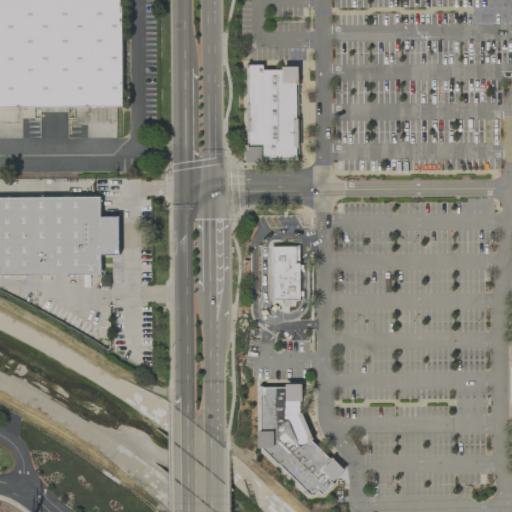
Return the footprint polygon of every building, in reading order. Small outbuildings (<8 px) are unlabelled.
[(0,0),(0,107),(122,107),(121,0),(0,0)] [(247,161),(298,160),(296,69),(262,69),(262,66),(246,66),(247,161)] [(0,197),(0,275),(101,275),(101,255),(119,255),(119,217),(100,217),(100,197),(0,197)] [(300,301),(299,246),(271,247),(272,304),(292,303),(292,301),(300,301)] [(261,387),(258,432),(257,448),(263,449),(265,453),(275,462),(280,462),(283,470),(296,480),(302,494),(303,496),(311,496),(317,494),(323,494),(344,470),(331,459),(311,442),(311,437),(300,410),(301,385),(287,384),(283,388),(261,387)]
